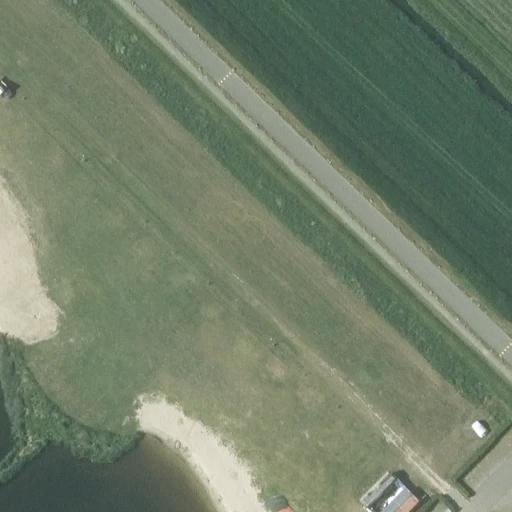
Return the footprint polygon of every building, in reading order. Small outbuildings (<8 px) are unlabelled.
[(354,423),(365,410),(358,404),(346,416),(354,423)] [(471,447),(501,424),(494,414),(464,438),(471,447)] [(474,475),(488,462),(498,472),(509,461),(488,439),(463,464),(474,475)] [(334,454),(325,465),(336,474),(345,463),(334,454)] [(441,458),(427,469),(437,482),(451,471),(441,458)]
